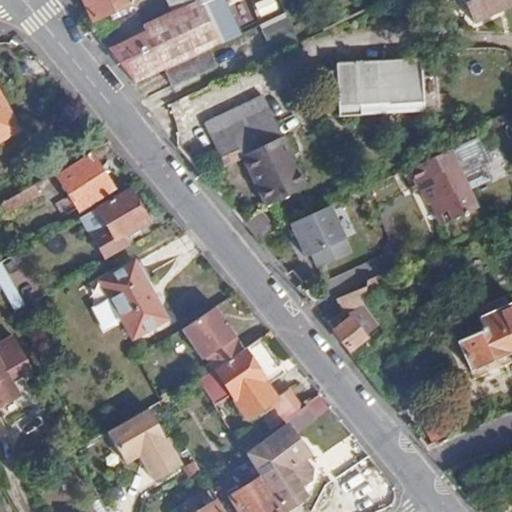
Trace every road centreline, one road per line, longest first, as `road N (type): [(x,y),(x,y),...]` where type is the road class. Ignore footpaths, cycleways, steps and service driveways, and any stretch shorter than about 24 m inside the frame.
road 1 (tertiary): [(26,0),(435,506)]
road 2 (unknown): [(292,330),(511,223)]
